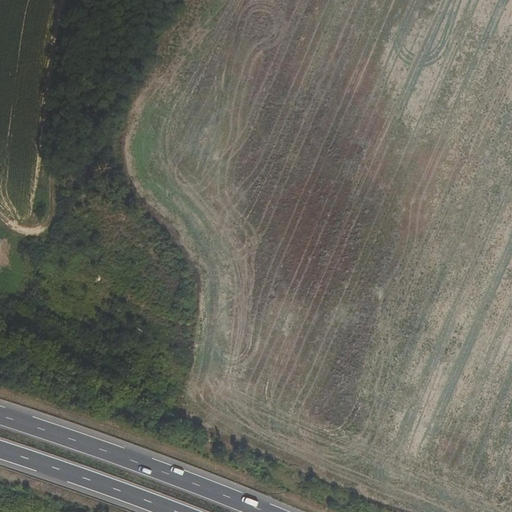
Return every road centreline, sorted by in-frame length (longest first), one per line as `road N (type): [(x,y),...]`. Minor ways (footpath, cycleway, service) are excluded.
road 1 (trunk): [(262,511),(0,415)]
road 2 (trunk): [(0,450),(175,511)]
